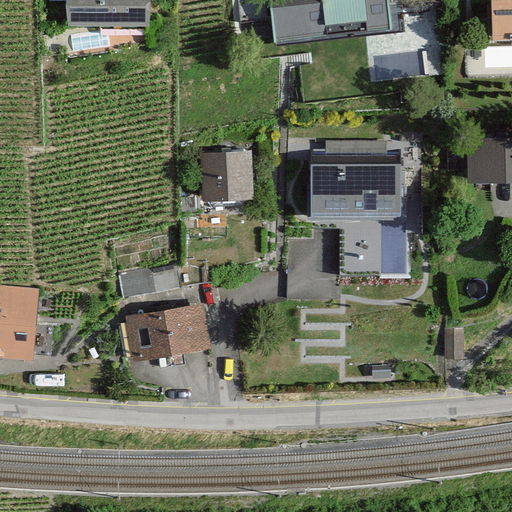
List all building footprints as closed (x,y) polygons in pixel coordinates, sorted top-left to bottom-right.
[(66,0),(66,23),(147,24),(146,0),(66,0)] [(385,0),(275,0),(280,37),(388,25),(385,0)] [(511,0),(496,0),(497,37),(511,37),(511,0)] [(511,141),(479,142),(481,187),(511,185),(511,141)] [(307,151),(309,210),(407,207),(405,148),(307,151)] [(262,151),(212,155),(216,211),(266,207),(262,151)] [(305,254),(306,289),(386,287),(385,234),(329,235),(330,254),(305,254)] [(126,277),(130,300),(189,288),(184,265),(126,277)] [(0,359),(39,362),(43,294),(0,291),(0,359)] [(198,303),(122,316),(130,359),(205,345),(198,303)] [(470,361),(469,333),(451,334),(452,362),(470,361)]
